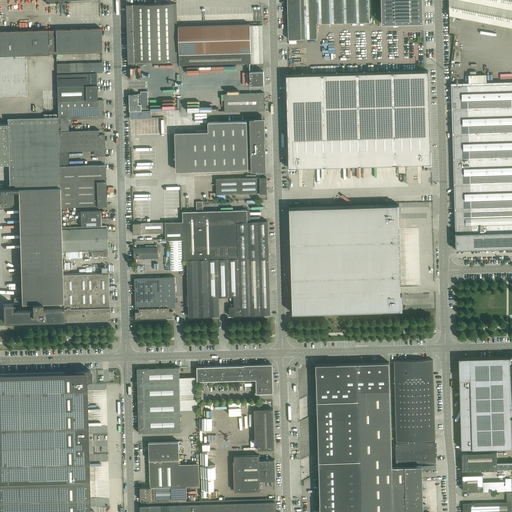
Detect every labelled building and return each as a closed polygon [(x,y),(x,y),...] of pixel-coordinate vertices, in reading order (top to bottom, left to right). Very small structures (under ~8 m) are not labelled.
[(287,0),(289,39),(317,39),(316,24),(368,22),(367,0),(287,0)] [(423,23),(422,0),(381,0),(382,24),(423,23)] [(511,0),(449,0),(450,16),(511,28),(511,0)] [(178,63),(177,3),(127,5),(128,62),(129,62),(129,65),(146,64),(146,62),(154,61),(154,64),(178,63)] [(251,52),(250,25),(250,24),(178,26),(180,65),(250,63),(250,52),(251,52)] [(55,30),(56,54),(102,53),(102,50),(101,28),(99,28),(55,30)] [(48,30),(0,31),(0,55),(26,55),(56,54),(55,30),(48,30)] [(26,55),(0,55),(0,95),(27,95),(26,55)] [(82,62),(82,55),(57,55),(58,63),(82,62)] [(103,73),(102,62),(56,64),(57,74),(93,73),(96,73),(103,73)] [(264,85),(264,71),(259,71),(259,69),(256,69),(255,69),(255,70),(254,70),(254,71),(250,71),(250,85),(264,85)] [(428,71),(286,75),(289,157),(289,168),(295,168),(295,167),(425,164),(425,165),(431,164),(431,153),(428,71)] [(97,73),(57,74),(57,86),(97,85),(97,73)] [(511,82),(452,84),(451,84),(451,85),(452,85),(452,108),(452,109),(452,113),(453,133),(453,134),(453,135),(454,153),(453,153),(453,154),(454,154),(454,158),(453,158),(454,160),(454,169),(454,170),(454,174),(454,183),(454,184),(454,185),(455,185),(455,203),(455,204),(456,208),(455,208),(455,210),(456,210),(456,214),(455,214),(455,215),(456,233),(455,233),(456,250),(457,250),(511,248),(511,82)] [(97,85),(57,86),(57,101),(97,100),(97,85)] [(224,94),(225,112),(265,111),(264,93),(224,94)] [(142,111),(141,94),(135,94),(129,95),(130,111),(142,111)] [(103,100),(97,100),(57,101),(58,117),(58,131),(69,131),(68,120),(104,119),(103,100)] [(200,101),(188,102),(188,111),(200,111),(200,101)] [(130,111),(131,119),(132,118),(152,118),(151,110),(142,111),(130,111)] [(58,117),(7,119),(7,124),(0,123),(0,164),(9,164),(9,189),(18,189),(60,188),(60,182),(58,131),(58,117)] [(208,122),(208,133),(209,136),(189,137),(190,171),(248,169),(251,169),(252,171),(259,171),(267,171),(266,149),(265,149),(265,140),(266,140),(265,118),(257,118),(257,119),(250,119),(250,121),(247,121),(208,122)] [(106,206),(106,181),(105,165),(69,166),(68,151),(94,150),(94,155),(105,155),(104,135),(99,135),(98,130),(99,130),(69,131),(58,131),(60,182),(60,188),(60,207),(106,206)] [(266,175),(246,175),(246,178),(216,179),(217,194),(267,193),(267,177),(266,177),(266,175)] [(61,227),(60,207),(60,188),(18,189),(19,204),(22,297),(22,304),(63,303),(62,275),(62,273),(63,273),(63,272),(62,272),(62,252),(61,227)] [(1,205),(19,204),(18,189),(9,189),(0,189),(0,190),(1,205)] [(193,211),(183,212),(183,217),(183,222),(184,239),(184,260),(187,260),(188,307),(189,316),(189,317),(206,316),(209,316),(219,316),(220,316),(220,315),(220,309),(219,297),(234,296),(234,307),(229,307),(229,314),(231,314),(232,315),(233,315),(233,314),(239,314),(239,315),(270,314),(270,281),(269,258),(268,221),(264,221),(251,222),(248,222),(247,210),(203,211),(203,201),(196,202),(197,211),(193,211)] [(398,205),(289,208),(292,314),(401,311),(401,310),(400,295),(400,287),(399,229),(398,205)] [(101,211),(93,211),(80,211),(81,227),(101,226),(101,211)] [(165,223),(133,223),(133,234),(166,233),(166,240),(168,240),(184,239),(183,222),(165,222),(165,223)] [(101,226),(81,227),(61,227),(62,252),(92,251),(108,251),(107,248),(108,248),(107,228),(107,226),(101,226)] [(184,239),(168,240),(169,270),(184,270),(184,260),(184,239)] [(158,247),(134,248),(134,258),(158,258),(158,247)] [(62,275),(63,303),(64,321),(85,320),(85,321),(90,320),(110,319),(108,273),(62,275)] [(173,307),(176,307),(175,277),(135,278),(135,308),(137,308),(137,311),(135,311),(136,318),(147,318),(151,318),(174,317),(174,310),(173,310),(173,307)] [(22,304),(14,304),(3,304),(4,322),(37,321),(43,321),(64,321),(63,303),(22,304)] [(511,357),(459,359),(462,449),(511,447),(511,441),(511,418),(511,417),(511,357)] [(433,360),(400,361),(394,361),(396,443),(435,442),(433,360)] [(320,501),(319,511),(362,511),(359,390),(390,389),(389,362),(341,364),(316,364),(316,379),(317,392),(315,393),(317,396),(315,397),(317,401),(317,403),(315,404),(317,407),(315,408),(317,412),(318,452),(317,453),(319,456),(317,457),(319,461),(319,463),(317,464),(319,467),(317,468),(319,472),(320,500),(320,501)] [(259,365),(204,367),(201,368),(201,367),(197,367),(197,381),(256,379),(257,393),(273,393),(273,364),(259,364),(259,365)] [(139,433),(149,433),(181,432),(180,367),(137,368),(139,433)] [(0,482),(89,481),(89,476),(89,462),(88,453),(88,452),(88,451),(87,451),(86,451),(86,450),(85,439),(86,439),(86,438),(87,438),(87,437),(88,437),(88,436),(88,427),(86,384),(86,383),(87,383),(87,382),(88,382),(88,381),(89,381),(90,381),(91,381),(91,380),(91,379),(92,379),(92,378),(92,373),(91,373),(91,372),(91,371),(90,371),(90,370),(89,370),(77,370),(77,371),(76,371),(75,371),(75,372),(75,373),(75,375),(73,375),(67,375),(64,375),(64,374),(63,373),(62,373),(61,373),(0,374),(0,482)] [(390,389),(359,390),(362,511),(423,511),(422,466),(392,467),(390,389)] [(231,405),(232,420),(243,420),(243,405),(231,405)] [(210,419),(210,409),(201,409),(201,429),(205,429),(205,425),(207,425),(207,429),(210,429),(214,429),(213,419),(210,419)] [(258,450),(274,449),(273,409),(257,409),(258,450)] [(149,442),(150,487),(180,486),(179,441),(149,442)] [(435,442),(396,443),(395,443),(396,463),(436,462),(435,442)] [(511,462),(497,463),(497,456),(499,456),(498,453),(497,453),(497,452),(462,453),(462,471),(511,469),(511,462)] [(259,455),(234,456),(235,492),(260,491),(260,481),(275,480),(275,460),(259,460),(259,455)] [(483,474),(462,475),(463,490),(489,490),(489,485),(483,485),(483,474)] [(213,478),(202,478),(202,497),(207,497),(207,490),(213,490),(213,478)] [(496,491),(511,491),(511,479),(506,479),(506,487),(496,487),(496,491)] [(89,481),(0,482),(0,511),(95,511),(95,510),(94,510),(93,510),(92,510),(91,510),(91,509),(90,509),(90,508),(90,507),(89,481)] [(141,500),(141,503),(187,501),(187,486),(180,486),(150,487),(140,487),(141,500)] [(463,504),(463,511),(511,511),(511,491),(507,492),(507,503),(467,504),(467,503),(465,503),(465,504),(463,504)] [(275,499),(207,501),(207,511),(276,511),(276,502),(275,499)] [(187,501),(141,503),(141,506),(140,511),(207,511),(207,501),(187,501)]
